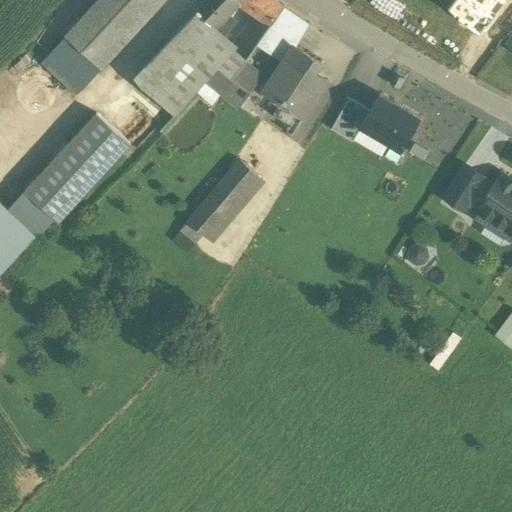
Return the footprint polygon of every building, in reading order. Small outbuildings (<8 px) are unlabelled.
[(99,0),(67,36),(102,69),(165,0),(99,0)] [(209,0),(196,14),(212,30),(215,26),(226,15),(239,1),(257,17),(272,0),(209,0)] [(272,0),(257,17),(234,50),(245,59),(255,45),(265,32),(270,25),(284,7),(274,0),(272,0)] [(454,0),(447,9),(479,33),(503,1),(501,0),(454,0)] [(311,26),(284,7),(270,25),(265,32),(255,45),(283,63),(294,46),(297,48),(311,26)] [(196,14),(135,77),(143,87),(149,93),(146,96),(152,101),(155,98),(174,115),(187,102),(206,81),(208,80),(219,67),(232,78),(244,63),(246,60),(245,59),(234,50),(221,40),(212,30),(196,14)] [(102,69),(67,36),(48,57),(83,89),(102,69)] [(297,48),(294,46),(283,63),(267,88),(284,99),(306,113),(326,82),(313,74),(320,63),(297,48)] [(244,63),(232,78),(220,91),(238,106),(261,76),(244,63)] [(232,78),(219,67),(208,80),(220,91),(232,78)] [(404,79),(396,75),(391,85),(400,89),(404,79)] [(422,120),(381,95),(371,111),(361,129),(402,153),(422,120)] [(361,129),(371,111),(349,98),(331,129),(353,142),(361,129)] [(306,113),(284,99),(273,116),(295,130),(306,113)] [(99,115),(28,193),(59,222),(131,144),(99,115)] [(211,231),(216,235),(265,177),(242,158),(193,215),(211,231)] [(486,178),(465,164),(445,197),(465,210),(473,198),(484,181),(486,178)] [(511,182),(500,175),(493,187),(482,204),(478,211),(503,226),(505,235),(511,239),(511,238),(511,182)] [(493,187),(484,181),(473,198),(482,204),(493,187)] [(104,195),(96,203),(102,209),(110,201),(104,195)] [(0,273),(35,236),(0,202),(0,273)] [(211,231),(193,215),(171,242),(190,257),(211,231)] [(511,312),(495,336),(511,348),(511,312)]
